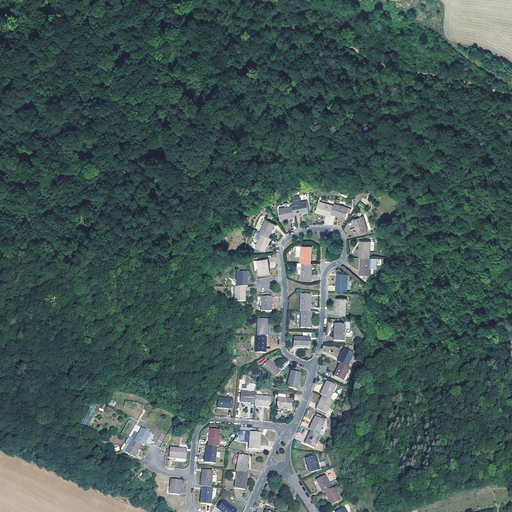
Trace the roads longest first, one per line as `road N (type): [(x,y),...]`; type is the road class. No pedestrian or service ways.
road 1 (track): [(511,97),(385,65),(306,29),(127,0)]
road 2 (track): [(395,193),(398,309),(386,424),(394,511)]
road 3 (residential): [(314,369),(324,276),(343,259),(335,231),(296,234),(280,248),(288,356)]
road 4 (residential): [(196,511),(189,497),(198,428),(215,422),(285,433)]
